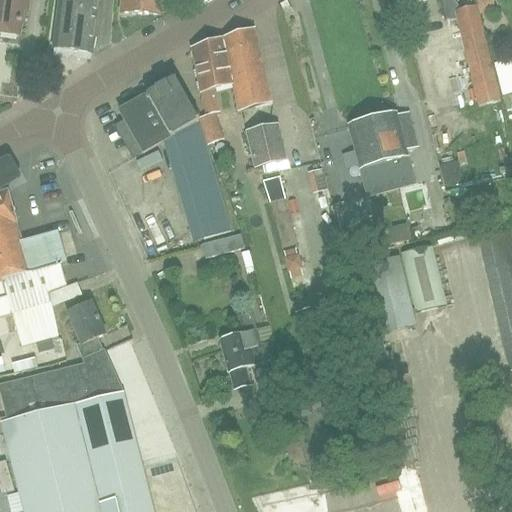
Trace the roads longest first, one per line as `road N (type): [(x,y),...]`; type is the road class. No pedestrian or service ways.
road 1 (residential): [(224,511),(53,106)]
road 2 (residential): [(53,106),(237,0)]
